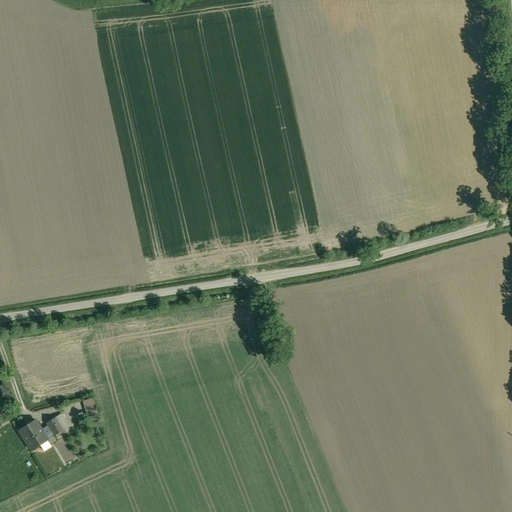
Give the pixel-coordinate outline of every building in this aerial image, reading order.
[(5,395),(12,393),(8,378),(1,381),(5,395)] [(93,398),(82,401),(87,418),(98,415),(93,398)] [(61,414),(47,423),(54,435),(55,436),(69,427),(61,414)] [(35,420),(19,431),(31,450),(48,440),(43,433),(35,420)] [(50,428),(43,433),(48,440),(54,435),(50,428)]
